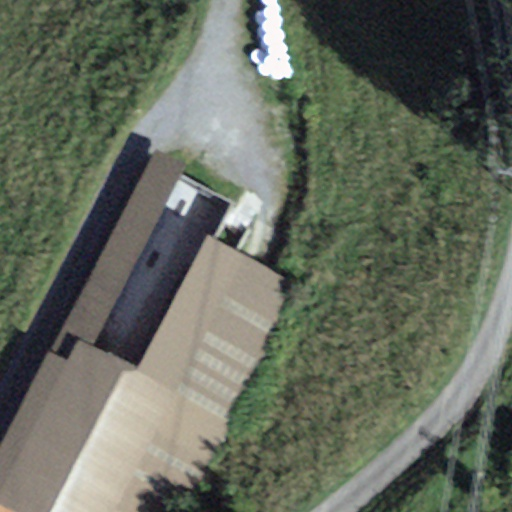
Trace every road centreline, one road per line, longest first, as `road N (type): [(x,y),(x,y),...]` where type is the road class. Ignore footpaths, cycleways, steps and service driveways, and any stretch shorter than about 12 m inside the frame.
road 1 (track): [(0,425),(222,0)]
road 2 (unclassified): [(334,511),(444,412),(492,334),(511,275)]
